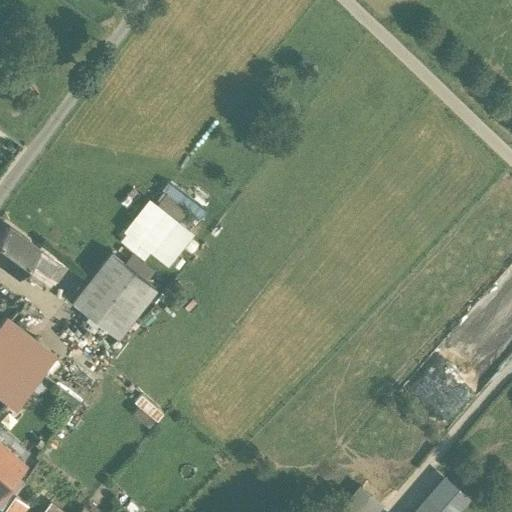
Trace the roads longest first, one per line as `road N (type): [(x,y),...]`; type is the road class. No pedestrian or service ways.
road 1 (track): [(0,196),(144,0)]
road 2 (track): [(511,163),(341,0)]
